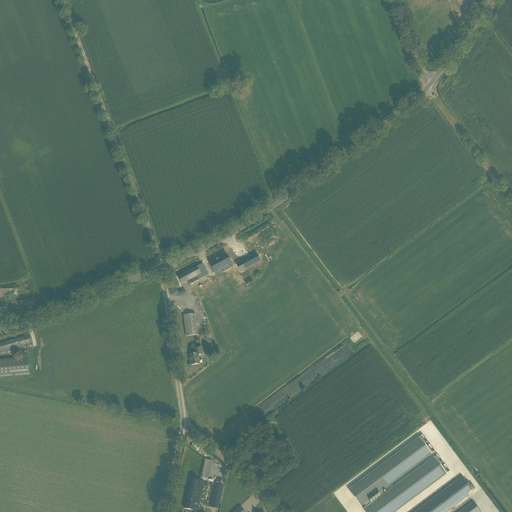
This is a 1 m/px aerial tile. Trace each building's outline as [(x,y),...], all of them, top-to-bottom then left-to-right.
[(256,254),(236,264),(240,272),(260,261),(256,254)] [(226,255),(209,264),(213,273),(225,267),(227,270),(233,267),(226,255)] [(187,282),(189,285),(208,275),(202,264),(177,277),(181,285),(187,282)] [(183,315),(186,336),(198,334),(195,314),(183,315)] [(255,341),(192,384),(201,397),(264,354),(261,350),(278,339),(268,326),(254,336),(252,332),(249,333),(255,341)] [(0,343),(0,353),(32,344),(29,335),(0,343)] [(189,355),(191,365),(199,364),(198,355),(202,355),(201,347),(195,348),(195,354),(189,355)] [(0,360),(0,376),(29,374),(28,358),(0,360)] [(432,455),(419,437),(348,490),(361,507),(432,455)] [(395,511),(446,474),(433,456),(363,510),(364,511),(395,511)] [(472,490),(462,477),(415,511),(446,511),(469,495),(467,493),(472,490)] [(184,509),(194,511),(195,503),(199,504),(199,502),(200,500),(204,482),(191,479),(184,509)] [(209,507),(218,509),(223,486),(214,484),(209,507)] [(480,511),(481,511),(473,502),(459,511),(480,511)]
